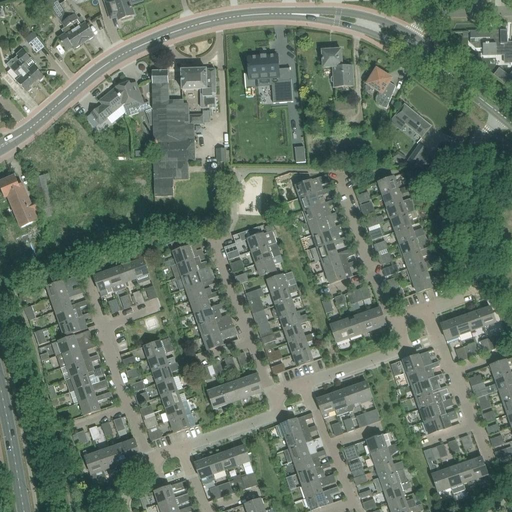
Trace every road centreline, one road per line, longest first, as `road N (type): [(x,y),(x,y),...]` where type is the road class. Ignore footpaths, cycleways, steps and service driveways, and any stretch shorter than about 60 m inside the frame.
road 1 (secondary): [(27,129),(112,60),(225,18),(320,18),(407,46)]
road 2 (unclassified): [(428,310),(472,290),(473,164),(501,114)]
road 3 (unclassified): [(280,398),(265,383),(213,236)]
road 4 (unclassified): [(396,323),(339,171)]
road 5 (unclassified): [(154,456),(143,446),(102,328)]
road 6 (unclassified): [(358,511),(308,384)]
road 7 (secondary): [(23,511),(0,388)]
road 8 (residential): [(407,46),(434,13),(511,10)]
